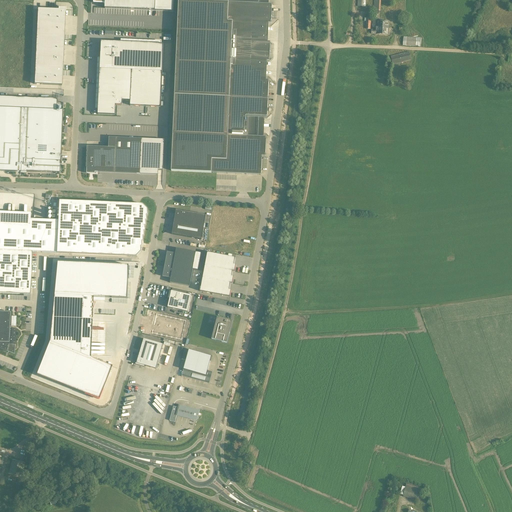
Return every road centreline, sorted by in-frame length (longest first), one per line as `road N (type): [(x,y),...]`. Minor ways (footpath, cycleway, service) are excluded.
road 1 (track): [(329,44),(287,286),(249,435)]
road 2 (unclassified): [(160,194),(134,335),(108,412),(0,371)]
road 3 (unclassified): [(286,42),(511,52)]
road 4 (unclassified): [(217,420),(266,202)]
road 5 (unclassified): [(80,0),(72,188)]
road 6 (unclassified): [(266,202),(286,42)]
